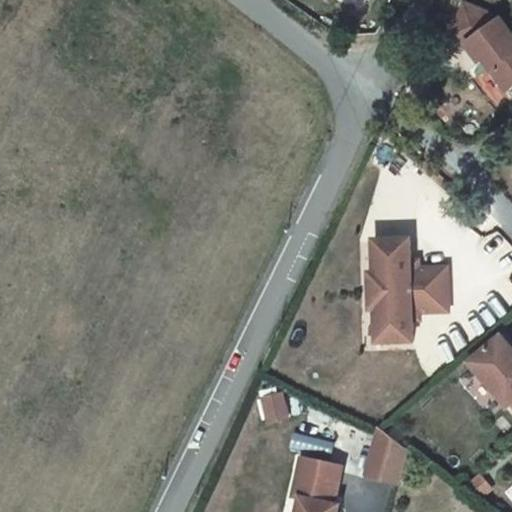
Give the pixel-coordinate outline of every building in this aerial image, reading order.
[(509,91),(511,88),(511,33),(501,19),(464,3),(450,37),(467,44),(480,62),(485,60),(509,91)] [(372,292),(449,289),(448,267),(420,268),(412,268),(412,261),(411,239),(375,240),(376,273),(371,273),(372,292)] [(421,312),(450,311),(449,289),(372,292),(372,310),(377,309),(378,343),(414,341),(414,320),(413,312),(421,312)] [(509,407),(511,404),(511,348),(502,337),(472,364),(509,407)] [(292,417),(284,388),(261,395),(269,423),(292,417)] [(366,475),(399,485),(409,450),(381,427),(366,475)] [(336,511),(339,498),(330,496),(336,465),(301,457),(294,489),(301,491),(298,507),(296,511),(336,511)] [(482,498),(492,489),(480,476),(471,484),(482,498)]
